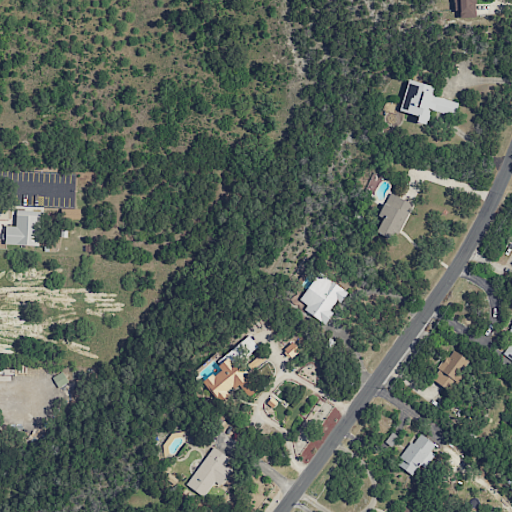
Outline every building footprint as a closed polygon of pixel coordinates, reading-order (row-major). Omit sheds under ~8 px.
[(459,18),(475,17),(474,0),(452,0),(453,11),(459,11),(459,18)] [(399,111),(417,116),(416,122),(425,125),(429,110),(454,117),(457,103),(430,95),(433,86),(407,79),(399,111)] [(377,216),(382,219),(376,231),(395,240),(412,204),(389,193),(377,216)] [(79,209),(62,208),(62,219),(79,219),(79,209)] [(16,214),(15,226),(6,225),(4,244),(39,246),(41,216),(16,214)] [(323,322),(339,302),(340,303),(347,293),(319,272),(297,303),(323,322)] [(511,339),(503,354),(511,360),(511,325),(506,334),(511,337),(511,339)] [(260,388),(239,362),(258,347),(248,336),(216,362),(221,368),(203,383),(218,402),(238,386),(248,398),(260,388)] [(448,392),(463,372),(461,371),(468,361),(453,349),(431,378),(448,392)] [(62,372),(52,377),(58,388),(68,382),(62,372)] [(411,475),(419,464),(423,467),(438,447),(419,432),(395,463),(411,475)] [(214,482),(219,486),(230,470),(224,466),(229,458),(213,447),(186,485),(204,497),(214,482)]
